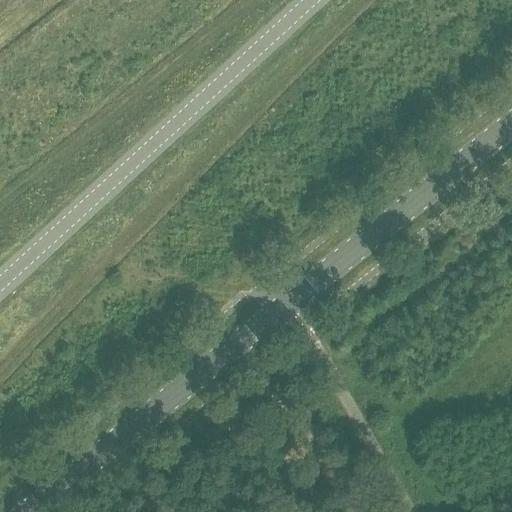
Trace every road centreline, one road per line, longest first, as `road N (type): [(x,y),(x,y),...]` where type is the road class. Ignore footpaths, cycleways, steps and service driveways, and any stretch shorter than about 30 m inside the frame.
road 1 (tertiary): [(312,0),(0,282)]
road 2 (tertiary): [(30,511),(278,313)]
road 3 (tertiary): [(278,313),(511,125)]
road 4 (unclassified): [(408,511),(303,332),(278,313)]
road 5 (unknown): [(511,223),(326,370)]
